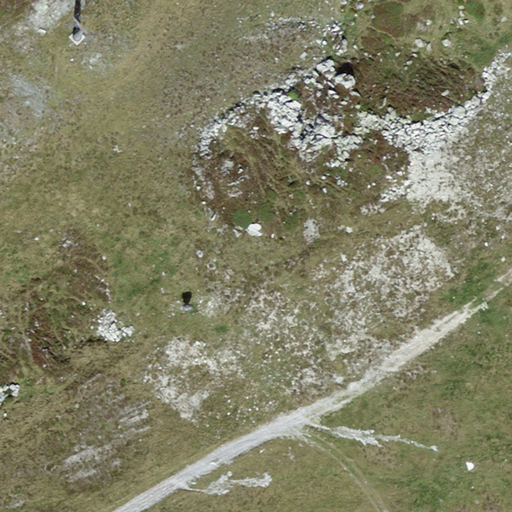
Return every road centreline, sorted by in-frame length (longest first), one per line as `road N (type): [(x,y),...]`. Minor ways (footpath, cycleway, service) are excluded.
road 1 (track): [(511,273),(340,402),(275,427),(122,511)]
road 2 (track): [(275,427),(340,458),(380,511)]
